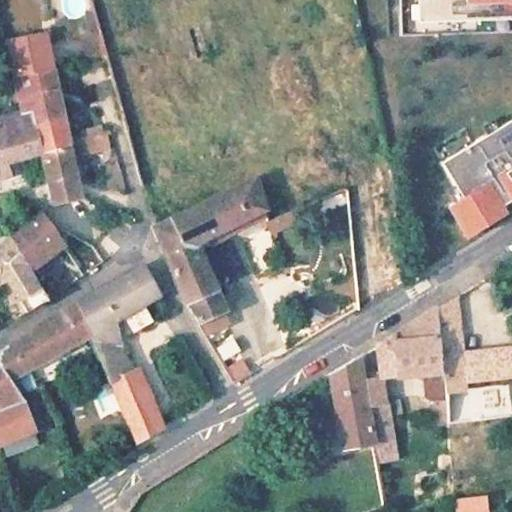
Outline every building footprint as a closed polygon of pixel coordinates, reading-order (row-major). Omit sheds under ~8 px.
[(427,24),(426,0),(416,0),(417,24),(427,24)] [(511,0),(426,0),(427,24),(511,21),(511,124),(439,164),(461,199),(448,207),(467,238),(503,216),(498,207),(509,200),(511,205),(511,0)] [(99,31),(79,36),(86,59),(105,53),(99,31)] [(44,34),(0,43),(0,47),(9,94),(21,88),(37,149),(69,143),(44,34)] [(0,97),(0,172),(6,170),(3,158),(37,149),(21,88),(9,94),(0,97)] [(79,129),(82,157),(107,154),(104,127),(79,129)] [(37,149),(49,193),(79,185),(69,143),(37,149)] [(275,213),(270,204),(253,171),(153,222),(156,232),(184,301),(197,323),(223,308),(201,238),(211,233),(239,219),(243,227),(244,229),(254,231),(271,223),(276,214),(275,213)] [(503,216),(511,209),(511,205),(509,200),(498,207),(503,216)] [(295,207),(276,215),(279,224),(299,216),(295,207)] [(35,213),(6,237),(29,269),(53,249),(61,243),(42,218),(35,213)] [(239,219),(211,233),(215,241),(243,227),(239,219)] [(6,237),(0,236),(0,280),(7,275),(26,308),(47,296),(29,269),(6,237)] [(383,262),(355,278),(364,294),(392,277),(383,262)] [(130,370),(108,321),(158,292),(142,264),(75,303),(88,334),(109,380),(130,370)] [(461,330),(455,298),(438,308),(440,340),(461,330)] [(0,354),(0,368),(7,380),(88,334),(75,303),(45,320),(47,324),(14,342),(1,351),(0,354)] [(378,344),(382,376),(442,369),(440,340),(438,308),(378,344)] [(446,369),(451,453),(474,450),(461,330),(440,340),(442,369),(446,369)] [(230,337),(211,347),(220,363),(238,352),(230,337)] [(330,373),(346,446),(375,442),(372,424),(368,401),(360,355),(330,373)] [(225,365),(230,380),(248,374),(243,359),(225,365)] [(0,406),(19,398),(7,380),(0,368),(0,406)] [(155,429),(130,370),(109,380),(136,440),(155,429)] [(0,441),(31,429),(19,398),(0,406),(0,441)] [(384,422),(381,399),(368,401),(372,424),(384,422)]
